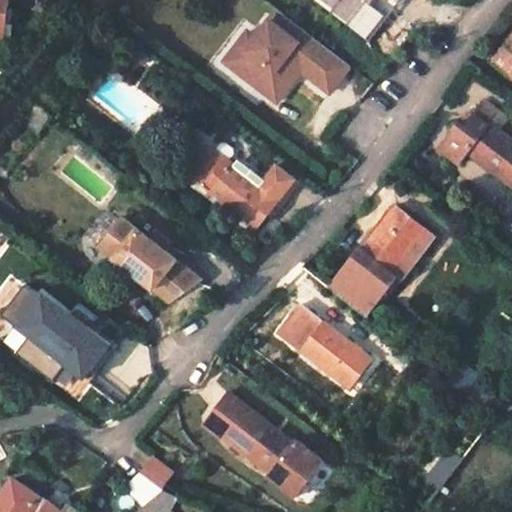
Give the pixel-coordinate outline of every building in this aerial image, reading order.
[(5,5),(5,0),(0,0),(0,40),(13,43),(18,7),(5,5)] [(328,93),(348,67),(276,10),(254,38),(230,68),(275,103),(292,80),(286,75),(292,66),(299,71),(328,93)] [(230,68),(254,38),(246,32),(223,62),(230,68)] [(511,35),(493,60),(511,74),(511,35)] [(286,75),(292,80),(299,71),(292,66),(286,75)] [(33,103),(55,121),(58,117),(64,110),(42,93),(33,103)] [(511,137),(501,129),(510,119),(486,102),(468,126),(462,121),(442,147),(460,162),(468,152),(511,185),(511,137)] [(43,135),(55,121),(33,103),(21,118),(43,135)] [(212,146),(205,154),(188,175),(256,229),(279,200),(284,204),(302,182),(280,164),(262,187),(228,159),(234,153),(234,147),(226,141),(221,143),(216,149),(212,146)] [(391,273),(426,228),(396,205),(359,252),(350,263),(346,268),(340,264),(323,286),(363,318),(396,276),(391,273)] [(123,217),(100,247),(169,301),(201,279),(176,259),(176,258),(164,250),(171,241),(157,230),(151,238),(123,217)] [(426,228),(391,273),(396,276),(399,279),(434,235),(426,228)] [(350,263),(359,252),(354,247),(340,264),(346,268),(350,263)] [(302,303),(296,311),(320,329),(326,321),(302,303)] [(326,321),(320,329),(296,311),(280,332),(351,387),(374,358),(326,321)] [(54,352),(77,324),(66,314),(43,344),(54,352)] [(118,404),(141,375),(77,324),(54,352),(118,404)] [(226,433),(245,409),(227,395),(208,419),(226,433)] [(270,474),(292,445),(245,409),(226,433),(223,437),(270,474)] [(292,445),(270,474),(267,477),(295,500),(323,464),(295,441),(292,445)] [(173,474),(152,458),(142,474),(162,489),(173,474)] [(141,473),(125,487),(141,505),(143,508),(164,490),(162,489),(142,474),(141,473)] [(0,511),(78,511),(68,504),(62,511),(58,511),(49,506),(13,480),(0,501),(0,511)]
